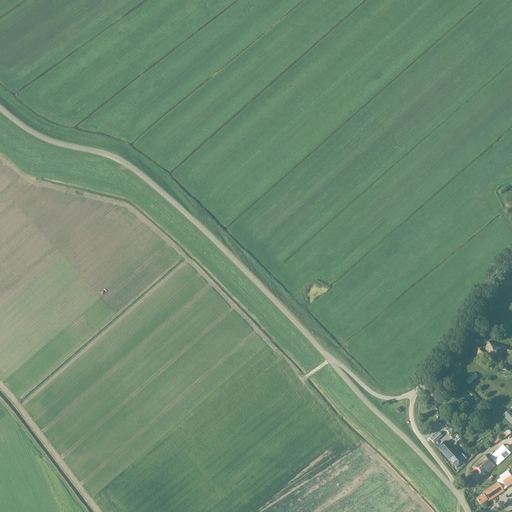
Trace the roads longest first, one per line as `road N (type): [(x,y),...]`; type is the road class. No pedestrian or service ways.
road 1 (tertiary): [(326,357),(130,166),(45,139),(0,108)]
road 2 (tertiary): [(456,493),(326,357)]
road 3 (tertiary): [(413,393),(511,263)]
